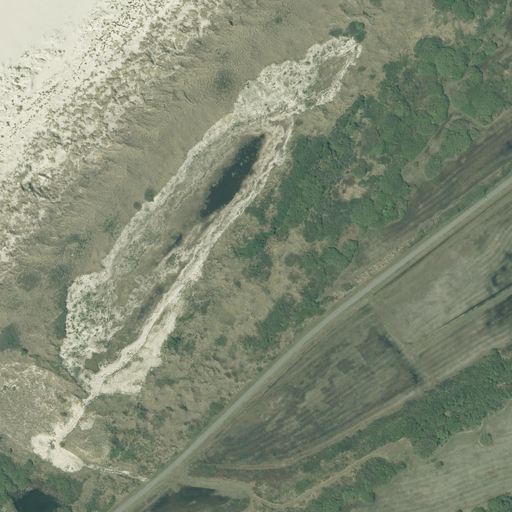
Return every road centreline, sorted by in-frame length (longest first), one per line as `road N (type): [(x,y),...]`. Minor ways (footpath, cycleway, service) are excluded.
road 1 (unclassified): [(117,511),(313,331),(511,179)]
road 2 (track): [(0,116),(102,0)]
